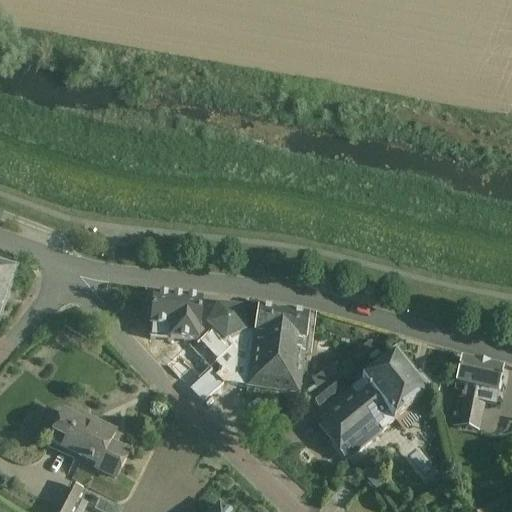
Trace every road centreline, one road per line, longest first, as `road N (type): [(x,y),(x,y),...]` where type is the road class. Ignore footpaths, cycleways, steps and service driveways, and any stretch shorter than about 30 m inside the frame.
road 1 (tertiary): [(511,353),(251,286),(74,265)]
road 2 (residential): [(294,511),(96,308),(74,265)]
